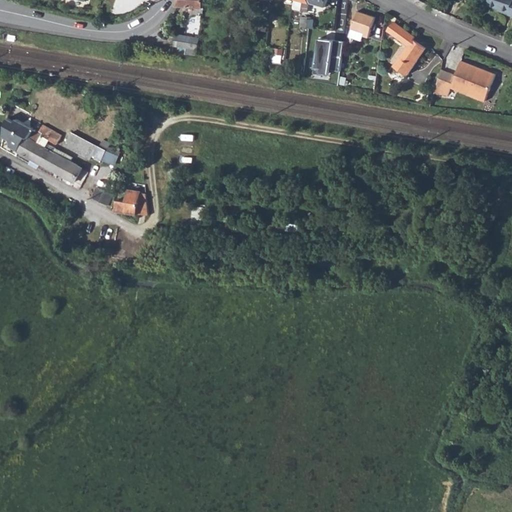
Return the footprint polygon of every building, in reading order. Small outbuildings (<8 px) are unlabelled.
[(299,0),(304,1),(302,10),(309,12),(311,0),(299,0)] [(311,0),(309,12),(315,12),(317,5),(327,7),(328,0),(311,0)] [(511,0),(489,0),(488,5),(510,12),(510,14),(511,14),(511,0)] [(339,16),(338,26),(346,27),(348,6),(340,5),(339,16)] [(358,11),(352,29),(365,34),(364,36),(369,38),(372,30),(374,30),(376,27),(373,26),(376,17),(358,11)] [(394,22),(388,31),(408,46),(395,66),(408,75),(426,49),(413,40),(415,37),(394,22)] [(177,34),(176,46),(196,49),(195,54),(198,55),(200,38),(177,34)] [(334,43),(320,41),(316,69),(322,70),(322,75),(331,76),(334,43)] [(176,46),(175,52),(195,54),(196,49),(176,46)] [(496,72),(462,58),(455,72),(437,65),(434,89),(448,92),(451,85),(484,99),(496,72)] [(18,84),(16,92),(30,95),(32,87),(18,84)] [(7,124),(3,138),(11,142),(20,147),(26,137),(29,139),(32,135),(15,126),(14,128),(7,124)] [(43,134),(41,136),(46,138),(50,129),(44,125),(42,130),(44,132),(43,134)] [(50,129),(46,138),(53,142),(57,145),(62,136),(50,129)] [(32,135),(29,139),(37,144),(41,136),(43,134),(38,131),(34,130),(32,135)] [(69,139),(65,147),(74,152),(77,145),(80,146),(83,139),(72,133),(69,139)] [(20,147),(18,153),(41,166),(49,150),(37,144),(29,139),(26,137),(20,147)] [(83,139),(80,146),(86,150),(83,156),(90,160),(93,156),(101,161),(106,151),(83,139)] [(104,139),(101,144),(120,153),(123,148),(104,139)] [(20,147),(11,142),(12,150),(18,153),(20,147)] [(77,145),(74,152),(83,156),(86,150),(80,146),(77,145)] [(49,150),(41,166),(63,177),(70,162),(54,153),(55,149),(53,148),(52,151),(49,150)] [(55,149),(54,153),(70,162),(72,158),(55,149)] [(70,162),(63,177),(72,182),(80,167),(70,162)] [(80,167),(72,182),(81,186),(89,172),(80,167)] [(98,188),(92,199),(98,202),(106,207),(112,196),(98,188)] [(149,216),(146,195),(142,194),(142,193),(129,191),(126,203),(118,201),(116,212),(138,215),(138,214),(149,216)] [(199,224),(206,209),(198,205),(192,221),(199,224)]
